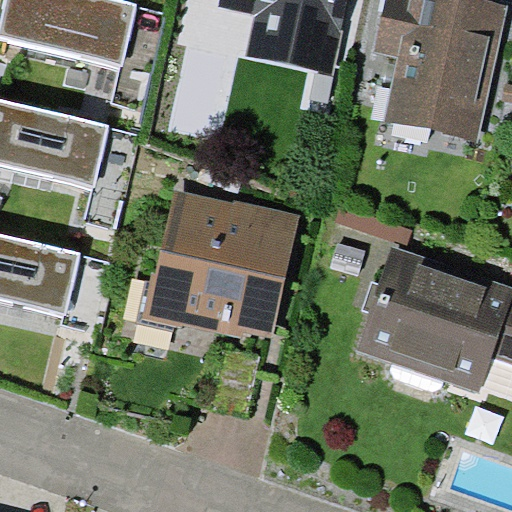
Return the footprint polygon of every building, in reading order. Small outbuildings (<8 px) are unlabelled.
[(93,0),(6,0),(0,27),(0,42),(124,71),(138,10),(93,0)] [(246,56),(329,72),(343,0),(217,0),(217,7),(254,14),(246,56)] [(411,0),(384,124),(471,144),(504,2),(496,0),(411,0)] [(0,99),(0,163),(107,188),(121,127),(0,99)] [(141,308),(269,337),(297,216),(169,187),(141,308)] [(0,233),(0,297),(88,318),(102,257),(0,233)] [(355,349),(476,391),(490,350),(511,357),(511,289),(391,247),(355,349)]
